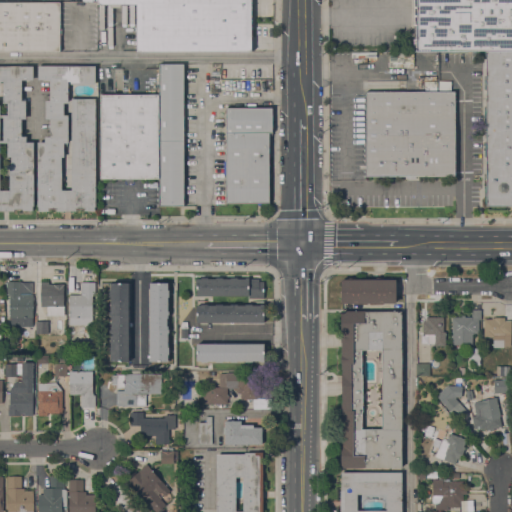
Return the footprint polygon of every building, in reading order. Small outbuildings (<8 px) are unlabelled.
[(251,0),(251,21),(253,21),(253,26),(251,26),(251,51),(137,51),(137,4),(120,4),(120,7),(111,7),(111,4),(98,4),(98,0),(251,0)] [(511,0),(511,52),(485,52),(485,51),(416,50),(416,0),(511,0)] [(0,4),(60,4),(58,50),(0,50),(0,4)] [(388,73),(388,51),(413,50),(413,72),(388,73)] [(511,52),(511,206),(486,206),(486,203),(484,203),(485,185),(486,185),(486,156),(484,156),(485,143),(486,143),(486,120),(484,120),(484,107),(485,107),(485,89),(484,89),(484,75),(485,75),(485,65),(484,65),(484,59),(485,59),(485,58),(484,58),(484,53),(485,53),(485,52),(511,52)] [(96,207),(95,207),(95,212),(85,212),(85,209),(76,209),(77,211),(57,211),(57,209),(49,209),(49,211),(38,212),(37,142),(45,142),(45,137),(50,136),(50,119),(46,119),(46,100),(50,100),(50,79),(38,79),(38,66),(95,65),(95,84),(71,84),(71,81),(68,81),(68,103),(64,103),(64,115),(68,115),(68,143),(64,143),(64,157),(62,157),(62,190),(72,190),(72,98),(95,98),(96,207)] [(159,94),(159,65),(184,65),(183,206),(159,206),(159,94)] [(23,211),(23,209),(15,209),(15,211),(0,211),(0,114),(3,114),(3,82),(1,82),(1,84),(0,84),(0,66),(33,66),(33,80),(21,80),(21,100),(26,100),(26,119),(21,119),(21,136),(26,136),(26,142),(34,142),(34,211),(23,211)] [(425,81),(437,81),(437,91),(455,91),(455,176),(416,176),(416,179),(405,179),(405,176),(367,176),(367,91),(425,91),(425,81)] [(423,90),(449,91),(450,81),(424,81),(423,90)] [(159,206),(159,178),(100,178),(100,94),(159,94),(159,206)] [(226,108),(272,108),(272,132),(268,132),(269,203),(226,203),(226,108)] [(201,277),(210,277),(210,278),(215,278),(215,277),(223,277),(223,278),(230,278),(230,277),(237,277),(237,278),(245,278),(245,277),(249,277),(249,279),(259,279),(261,279),(261,281),(264,281),(264,298),(248,298),(248,295),(197,295),(197,278),(201,278),(201,277)] [(396,279),(396,303),(383,303),(383,304),(370,304),(370,303),(367,303),(367,304),(354,304),(354,303),(341,303),(341,279),(396,279)] [(33,282),(32,293),(31,293),(31,294),(33,294),(32,327),(10,326),(11,317),(9,317),(10,306),(5,306),(5,298),(9,298),(10,293),(7,293),(7,281),(33,282)] [(47,315),(47,306),(41,306),(41,281),(49,281),(49,283),(64,283),(64,315),(47,315)] [(81,294),(81,282),(95,282),(95,293),(93,293),(92,317),(85,317),(85,325),(75,325),(75,317),(69,317),(69,294),(81,294)] [(128,361),(111,361),(111,354),(110,354),(110,347),(111,347),(111,333),(110,333),(110,329),(111,329),(111,326),(112,326),(112,318),(111,318),(111,315),(110,315),(110,311),(111,311),(111,297),(110,297),(110,289),(111,289),(111,282),(129,283),(128,361)] [(150,282),(168,282),(168,290),(169,290),(169,296),(168,296),(168,311),(169,311),(169,314),(168,314),(168,317),(167,317),(167,326),(168,326),(168,329),(169,329),(169,332),(168,332),(168,347),(169,347),(169,353),(168,353),(168,361),(150,361),(150,282)] [(197,301),(204,301),(204,303),(256,303),(256,300),(264,300),(264,322),(197,321),(197,301)] [(341,468),(341,311),(402,311),(401,336),(403,336),(403,342),(401,342),(401,355),(402,355),(402,361),(401,361),(401,375),(402,375),(402,380),(401,380),(401,397),(402,397),(402,402),(401,402),(401,416),(402,416),(402,421),(401,421),(401,437),(403,437),(403,442),(401,442),(401,468),(341,468)] [(452,317),(460,316),(460,315),(465,315),(465,316),(472,316),(472,319),(479,319),(479,333),(472,333),(472,344),(452,344),(452,317)] [(426,319),(426,317),(427,317),(427,316),(432,316),(432,317),(437,317),(437,316),(442,316),(442,317),(443,317),(443,331),(446,331),(445,345),(434,345),(434,343),(428,343),(428,336),(424,336),(424,334),(423,334),(423,319),(426,319)] [(492,319),(492,317),(495,317),(505,317),(505,320),(511,320),(511,339),(503,339),(503,333),(494,333),(494,336),(484,336),(484,319),(492,319)] [(48,334),(36,333),(36,321),(48,321),(48,334)] [(265,343),(265,365),(256,365),(256,363),(205,362),(205,365),(197,365),(197,343),(265,343)] [(480,348),(480,360),(479,360),(479,364),(469,364),(469,348),(480,348)] [(54,363),(58,363),(58,356),(64,356),(65,363),(66,363),(66,375),(54,375),(54,363)] [(32,416),(25,416),(25,413),(20,413),(20,415),(8,415),(8,406),(10,406),(10,392),(8,392),(15,381),(22,381),(22,374),(17,374),(17,376),(5,376),(5,364),(21,363),(21,362),(33,362),(32,416)] [(69,388),(68,388),(68,385),(69,385),(69,372),(69,363),(80,363),(80,371),(92,371),(92,392),(93,392),(93,394),(95,394),(95,407),(81,407),(81,394),(69,394),(69,388)] [(429,363),(429,375),(416,375),(417,363),(429,363)] [(226,372),(260,372),(259,397),(257,397),(257,399),(241,399),(241,393),(238,393),(238,388),(227,388),(227,395),(229,395),(229,398),(227,398),(227,403),(203,403),(203,387),(219,387),(219,373),(218,373),(218,371),(226,371),(226,372)] [(116,406),(116,384),(111,384),(111,375),(116,375),(116,374),(123,374),(123,373),(161,373),(161,393),(146,393),(146,406),(116,406)] [(507,393),(507,379),(493,379),(492,392),(507,393)] [(62,413),(47,413),(47,415),(38,415),(39,383),(55,382),(62,390),(62,413)] [(455,398),(467,411),(457,421),(448,411),(449,409),(436,395),(448,385),(462,386),(461,397),(457,396),(455,398)] [(501,416),(499,416),(500,421),(502,420),(502,423),(501,423),(502,426),(495,428),(495,429),(489,431),(489,429),(487,429),(486,428),(481,429),(481,427),(474,429),(471,416),(483,413),(482,407),(479,408),(477,401),(496,396),(501,416)] [(130,412),(143,412),(143,417),(164,417),(164,414),(175,414),(175,417),(180,417),(180,426),(175,426),(175,428),(169,428),(169,444),(155,444),(155,435),(140,435),(140,425),(130,425),(130,412)] [(212,443),(199,443),(199,422),(206,422),(206,416),(211,416),(212,443)] [(225,444),(225,433),(223,433),(223,426),(225,426),(225,420),(241,420),(241,424),(253,424),(253,427),(262,427),(262,444),(225,444)] [(442,439),(447,441),(450,433),(466,439),(463,446),(465,447),(460,459),(457,458),(455,464),(448,461),(446,468),(425,460),(428,452),(436,455),(442,439)] [(173,451),(173,463),(161,463),(161,451),(173,451)] [(216,511),(217,454),(245,454),(245,452),(263,452),(263,511),(216,511)] [(170,489),(164,495),(161,491),(157,495),(166,504),(158,511),(156,511),(128,481),(146,463),(170,489)] [(340,511),(340,472),(401,472),(401,511),(340,511)] [(17,511),(7,511),(7,494),(7,476),(21,476),(21,488),(24,488),(24,490),(34,491),(33,511),(17,511)] [(67,490),(66,511),(38,511),(38,494),(43,494),(43,487),(50,487),(50,476),(64,476),(64,489),(67,490)] [(69,511),(69,479),(83,479),(83,491),(86,491),(86,494),(95,494),(95,511),(69,511)] [(463,481),(463,488),(464,488),(464,493),(463,493),(463,500),(460,500),(460,507),(460,511),(447,511),(447,510),(435,510),(435,503),(437,503),(437,494),(447,494),(447,487),(442,487),(442,481),(463,481)] [(132,501),(135,499),(145,511),(122,511),(107,495),(118,485),(132,501)]
